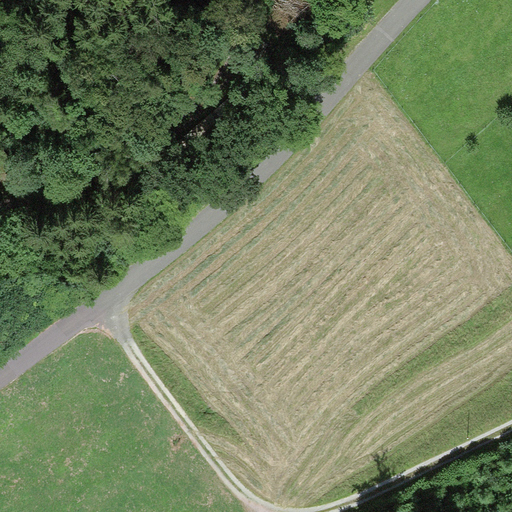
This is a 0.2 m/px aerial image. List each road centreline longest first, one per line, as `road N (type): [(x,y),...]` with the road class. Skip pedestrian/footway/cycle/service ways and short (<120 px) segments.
road 1 (unclassified): [(412,0),(281,141),(102,302),(0,374)]
road 2 (track): [(0,213),(138,161),(218,85),(244,31)]
road 3 (track): [(102,302),(178,423),(238,494),(268,511)]
road 4 (track): [(361,511),(511,447)]
